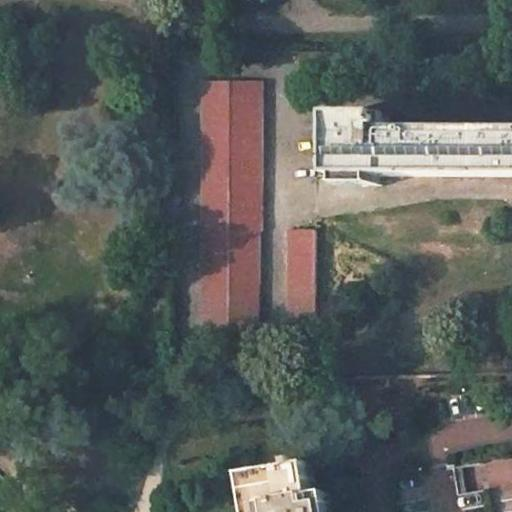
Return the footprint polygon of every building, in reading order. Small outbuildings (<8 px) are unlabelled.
[(204,82),(204,353),(259,354),(259,232),(262,232),(262,83),(204,82)] [(339,115),(339,177),(347,177),(384,177),(511,176),(511,136),(387,137),(387,135),(387,129),(387,128),(393,129),(392,121),(387,121),(387,115),(339,115)] [(384,177),(347,177),(347,186),(384,187),(384,177)] [(290,231),(290,354),(317,354),(317,231),(290,231)] [(334,511),(331,492),(318,495),(312,463),(301,465),(300,458),(295,460),(297,465),(246,474),(252,511),(334,511)]
